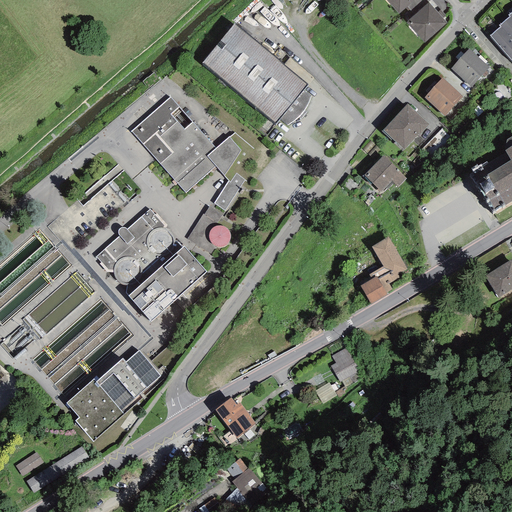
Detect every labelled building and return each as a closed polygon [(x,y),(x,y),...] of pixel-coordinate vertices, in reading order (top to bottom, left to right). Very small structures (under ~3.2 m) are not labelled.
[(385,0),(398,14),(407,6),(414,0),(385,0)] [(426,4),(422,0),(414,0),(407,6),(414,15),(426,4)] [(447,23),(428,2),(426,4),(414,15),(406,22),(425,43),(447,23)] [(511,18),(510,16),(499,25),(501,26),(511,39),(511,18)] [(275,124),(279,119),(287,125),(290,124),(297,119),(303,112),(308,103),(310,97),(303,90),(307,85),(234,24),(201,63),(275,124)] [(511,39),(501,26),(490,36),(511,61),(511,60),(511,39)] [(489,68),(469,49),(451,69),(471,87),(489,68)] [(463,97),(442,78),(424,98),(445,117),(463,97)] [(170,97),(131,131),(185,192),(215,166),(229,181),(230,182),(236,173),(253,149),(235,133),(229,137),(215,148),(170,97)] [(428,124),(407,104),(382,130),(404,150),(428,124)] [(475,181),(492,213),(511,200),(511,136),(506,140),(504,150),(511,160),(487,174),(475,181)] [(406,178),(383,155),(363,175),(381,192),(392,181),(397,187),(406,178)] [(245,180),(236,173),(230,182),(229,181),(214,203),(224,211),(245,180)] [(209,207),(209,208),(204,215),(203,214),(187,239),(210,254),(215,247),(218,247),(221,247),(223,246),(226,245),(228,242),(229,240),(230,237),(230,234),(229,231),(227,229),(224,227),(220,226),(217,226),(214,227),(221,216),(209,207)] [(150,209),(95,257),(151,321),(206,273),(150,209)] [(407,269),(388,237),(371,247),(383,266),(368,275),(371,279),(360,286),(371,304),(388,294),(387,292),(391,290),(388,285),(400,278),(398,274),(407,269)] [(511,260),(511,259),(485,276),(498,298),(511,289),(511,260)] [(359,371),(346,348),(332,357),(335,363),(330,366),(340,382),(341,381),(345,388),(359,379),(356,373),(359,371)] [(95,378),(66,403),(79,418),(75,422),(93,442),(163,379),(138,351),(126,362),(123,358),(97,381),(95,378)] [(329,383),(315,391),(322,404),(337,396),(329,383)] [(231,398),(215,410),(237,438),(255,423),(239,403),(236,405),(231,398)] [(82,446),(26,481),(33,493),(89,458),(82,446)] [(36,452),(15,466),(22,476),(43,463),(36,452)] [(233,480),(231,481),(237,488),(245,498),(252,507),(269,493),(248,468),(247,469),(240,458),(226,470),(233,480)] [(245,498),(237,488),(224,502),(228,508),(245,498)]
